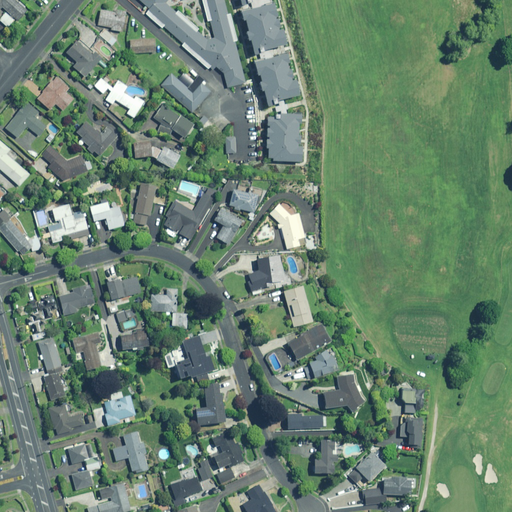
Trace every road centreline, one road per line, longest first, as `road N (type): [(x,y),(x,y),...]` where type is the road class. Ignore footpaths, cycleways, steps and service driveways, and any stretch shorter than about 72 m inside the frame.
road 1 (residential): [(0,284),(123,249),(187,263),(214,293),(266,445),(313,511)]
road 2 (tertiary): [(0,337),(37,473)]
